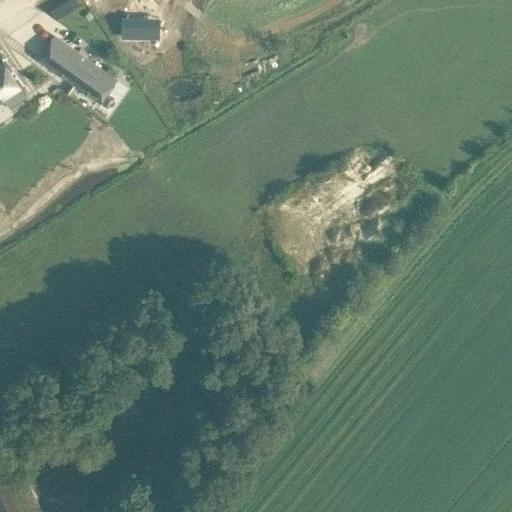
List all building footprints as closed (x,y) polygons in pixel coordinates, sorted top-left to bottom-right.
[(60,0),(50,6),(57,17),(81,4),(78,0),(60,0)] [(123,16),(123,36),(141,36),(141,16),(123,16)] [(36,55),(59,71),(75,48),(52,32),(36,55)] [(75,48),(59,71),(101,101),(117,78),(75,48)] [(0,101),(5,98),(10,105),(27,94),(22,87),(23,86),(1,53),(0,53),(0,101)] [(103,408),(114,392),(102,384),(91,400),(103,408)] [(0,511),(43,511),(18,460),(0,468),(0,511)] [(76,467),(43,479),(53,505),(86,492),(76,467)]
